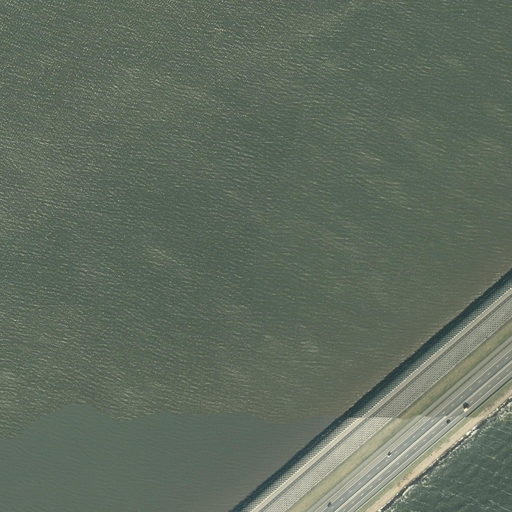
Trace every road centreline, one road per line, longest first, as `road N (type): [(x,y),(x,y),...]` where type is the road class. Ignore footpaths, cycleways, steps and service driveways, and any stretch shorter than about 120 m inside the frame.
road 1 (motorway): [(511,351),(325,511)]
road 2 (motorway): [(342,511),(511,365)]
